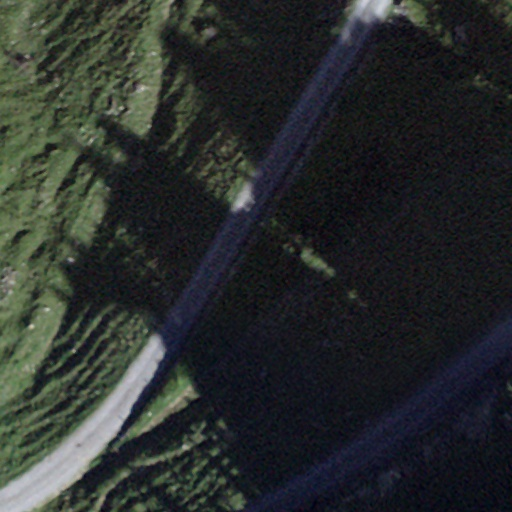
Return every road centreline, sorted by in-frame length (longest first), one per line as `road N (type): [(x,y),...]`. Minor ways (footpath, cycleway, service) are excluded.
road 1 (track): [(353,0),(143,366),(33,483),(0,504)]
road 2 (track): [(240,511),(511,327)]
